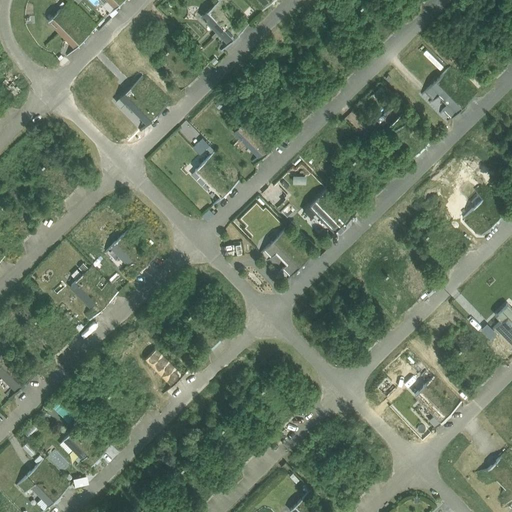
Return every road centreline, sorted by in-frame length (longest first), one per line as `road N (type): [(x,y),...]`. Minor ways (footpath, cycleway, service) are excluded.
road 1 (unclassified): [(444,0),(199,240)]
road 2 (unclassified): [(511,79),(272,316)]
road 3 (unclassified): [(272,316),(70,511)]
road 4 (unclassified): [(199,240),(0,434)]
road 5 (unclassified): [(293,0),(122,167)]
road 6 (unclassified): [(511,225),(344,390)]
road 7 (unclassified): [(344,390),(218,511)]
road 8 (unclassified): [(122,167),(0,286)]
road 9 (unclassified): [(511,371),(416,465)]
road 10 (unclassified): [(49,89),(145,0)]
